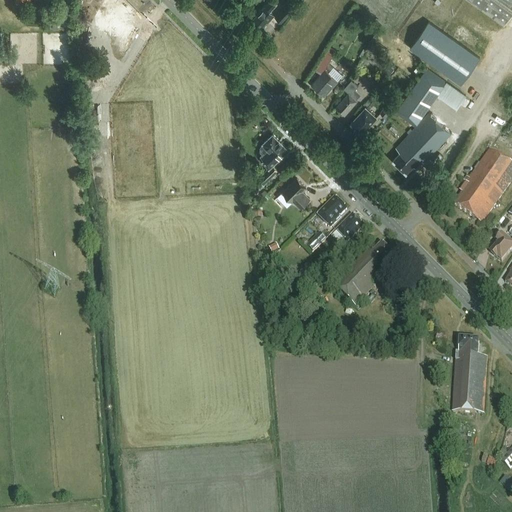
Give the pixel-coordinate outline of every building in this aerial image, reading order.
[(113,0),(99,25),(135,45),(146,27),(136,22),(141,13),(132,7),(136,0),(113,0)] [(511,0),(470,0),(504,24),(511,13),(511,0)] [(249,23),(258,31),(266,22),(267,23),(274,16),(269,11),(274,5),(269,1),(264,7),(249,23)] [(281,24),(293,12),(287,6),(275,18),(281,24)] [(480,57),(429,21),(411,47),(462,83),(480,57)] [(338,80),(325,69),(333,56),(327,52),(316,71),(321,74),(312,85),(324,96),(338,80)] [(390,67),(385,72),(389,75),(393,70),(390,67)] [(447,81),(429,68),(395,113),(415,126),(447,81)] [(376,83),(386,78),(383,73),(373,78),(376,83)] [(344,89),(349,93),(336,107),(345,115),(358,101),(356,100),(361,96),(355,90),(359,87),(352,80),(344,89)] [(396,106),(390,101),(380,113),(386,118),(396,106)] [(362,134),(377,117),(366,107),(351,123),(362,134)] [(393,160),(406,173),(413,166),(415,168),(422,161),(424,163),(451,134),(430,114),(396,149),(400,153),(393,160)] [(273,165),(288,150),(273,134),(263,144),(264,144),(261,147),(260,151),(263,154),(261,156),(264,160),(263,162),(269,168),(258,178),(265,185),(279,171),(273,165)] [(454,205),(482,224),(511,179),(511,165),(489,149),(460,192),(462,194),(454,205)] [(303,191),(306,188),(297,178),(283,192),(292,201),(293,201),(301,208),(310,199),(303,191)] [(340,218),(347,211),(335,199),(317,216),(330,229),(341,219),(340,218)] [(347,243),(363,227),(352,216),(337,232),(341,237),(338,240),(342,244),(346,241),(347,243)] [(511,244),(511,243),(502,236),(497,242),(498,244),(490,254),(497,260),(501,263),(511,250),(511,244)] [(315,240),(308,247),(313,252),(320,245),(315,240)] [(386,266),(395,257),(382,244),(373,253),(369,249),(333,285),(354,306),(384,277),(382,274),(388,268),(386,266)] [(276,245),(269,249),(272,254),(279,250),(276,245)] [(333,262),(328,257),(320,265),(325,270),(333,262)] [(324,275),(307,263),(298,277),(314,289),(324,275)] [(483,415),(487,359),(477,358),(479,342),(460,340),(459,354),(455,354),(451,413),(483,415)] [(511,468),(511,449),(501,461),(510,470),(511,468)]
